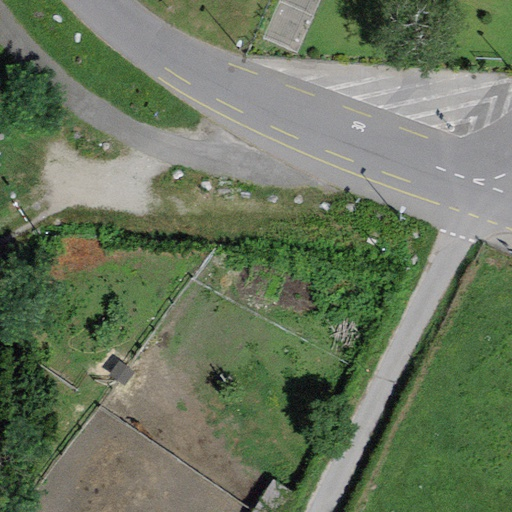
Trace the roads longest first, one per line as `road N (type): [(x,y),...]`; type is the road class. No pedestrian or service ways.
road 1 (residential): [(95,0),(137,38),(239,91),(498,194)]
road 2 (track): [(118,202),(355,237)]
road 3 (track): [(0,224),(61,195),(118,202),(152,143)]
road 4 (track): [(152,143),(197,160),(256,168),(290,159),(316,123)]
